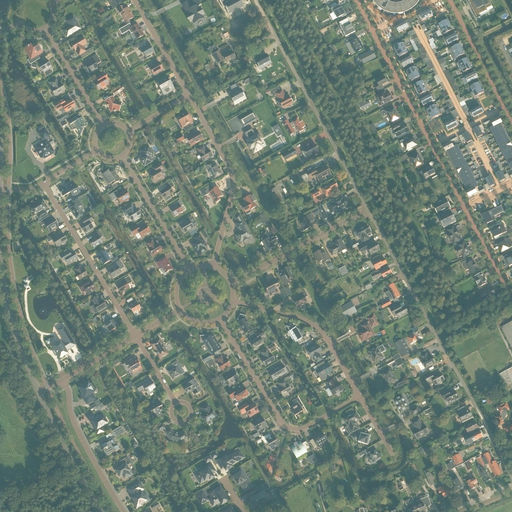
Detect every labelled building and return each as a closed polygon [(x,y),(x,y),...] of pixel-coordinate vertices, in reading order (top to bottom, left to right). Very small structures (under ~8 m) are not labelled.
[(228,0),(220,0),(224,6),(225,5),(230,13),(234,11),(235,14),(239,12),(238,9),(242,7),(238,0),(234,0),(229,3),(228,0)] [(387,0),(386,1),(384,0),(378,7),(379,7),(384,10),(384,11),(389,1),(388,0),(387,0)] [(411,10),(404,0),(403,1),(404,3),(402,4),(405,13),(405,12),(411,9),(411,10)] [(416,5),(410,0),(407,0),(408,0),(407,0),(404,0),(411,10),(411,9),(416,5)] [(469,0),(468,1),(470,6),(471,5),(476,14),(474,14),(477,19),(481,17),(480,14),(487,11),(486,9),(491,7),(487,0),(469,0)] [(390,13),(391,13),(393,4),(390,3),(391,1),(389,1),(384,11),(390,13)] [(188,2),(183,5),(186,12),(187,11),(189,14),(188,15),(187,15),(191,22),(192,21),(194,23),(202,18),(201,16),(203,15),(199,9),(198,10),(196,6),(192,8),(188,2)] [(335,3),(330,6),(331,9),(330,9),(332,13),(334,13),(337,19),(341,17),(342,18),(346,15),(343,10),(339,4),(336,6),(335,3)] [(126,10),(123,6),(117,9),(120,13),(121,12),(123,15),(122,16),(123,18),(124,18),(128,24),(131,23),(129,20),(134,18),(128,8),(126,10)] [(432,14),(433,14),(431,11),(430,11),(430,10),(418,16),(421,22),(426,19),(426,20),(429,19),(429,18),(433,16),(432,14)] [(63,30),(67,37),(71,34),(74,38),(82,33),(80,29),(73,17),(72,18),(71,17),(68,19),(68,20),(67,21),(70,26),(63,30)] [(354,33),(347,19),(339,24),(340,26),(339,26),(345,37),(354,33)] [(439,25),(436,27),(438,31),(439,31),(451,25),(449,22),(448,22),(447,20),(439,25)] [(396,27),(399,33),(409,28),(406,22),(396,27)] [(127,26),(119,30),(122,35),(129,31),(131,34),(133,33),(137,40),(144,36),(138,25),(132,28),(131,27),(128,28),(127,26)] [(451,25),(439,31),(442,36),(452,30),(451,28),(452,28),(451,25)] [(458,40),(455,34),(445,39),(448,45),(458,40)] [(348,43),(346,44),(352,55),(355,53),(363,49),(363,50),(361,46),(362,45),(360,42),(359,43),(356,36),(355,36),(357,40),(354,42),(352,38),(346,41),(348,43)] [(73,48),(75,51),(76,50),(79,56),(86,52),(83,46),(87,44),(82,37),(71,44),(72,46),(71,47),(72,49),(73,48)] [(141,49),(139,49),(140,50),(140,52),(142,54),(143,54),(146,58),(146,57),(147,59),(149,58),(151,56),(150,55),(155,53),(152,49),(151,49),(149,44),(147,45),(146,44),(144,41),(139,44),(138,43),(132,46),(134,48),(137,49),(140,47),(141,49)] [(394,50),(396,53),(407,47),(404,42),(394,48),(395,50),(394,50)] [(31,45),(24,49),(25,50),(24,50),(26,54),(26,53),(30,59),(27,60),(30,65),(40,59),(38,55),(43,53),(39,46),(36,47),(35,46),(31,46),(31,45)] [(459,45),(449,50),(452,55),(463,49),(461,46),(460,47),(459,45)] [(407,47),(396,53),(397,56),(398,55),(399,58),(408,53),(405,48),(407,47)] [(463,49),(452,55),(455,60),(458,59),(457,58),(464,54),(463,52),(464,52),(463,49)] [(233,52),(222,57),(219,51),(213,54),(218,64),(223,61),(225,60),(226,62),(235,58),(233,52)] [(254,52),(251,54),(253,58),(255,61),(259,69),(271,63),(266,55),(262,57),(261,54),(256,56),(254,52)] [(362,62),(363,64),(375,58),(372,52),(368,54),(367,52),(355,58),(356,59),(355,59),(357,63),(358,63),(359,64),(362,62)] [(92,62),(84,67),(88,73),(98,67),(96,65),(101,62),(96,55),(90,59),(92,62)] [(410,57),(401,62),(404,68),(413,63),(410,57)] [(467,59),(456,64),(459,69),(470,63),(469,60),(468,61),(467,59)] [(42,72),(43,71),(46,77),(52,73),(49,70),(52,68),(47,61),(45,62),(43,60),(38,63),(41,68),(40,68),(42,72)] [(163,70),(159,63),(154,66),(154,65),(151,67),(150,64),(145,67),(146,70),(149,68),(153,75),(163,70)] [(459,69),(458,69),(461,74),(463,73),(472,69),(471,67),(472,66),(470,63),(459,69)] [(407,74),(408,77),(419,71),(417,66),(407,72),(408,74),(407,74)] [(420,71),(419,71),(408,77),(410,80),(411,79),(412,82),(420,77),(418,72),(420,71)] [(465,77),(461,79),(464,85),(468,83),(478,78),(475,72),(465,77)] [(96,78),(98,81),(95,83),(99,90),(102,88),(102,89),(109,85),(106,81),(108,80),(104,73),(96,78)] [(382,85),(388,83),(385,77),(380,80),(380,79),(377,80),(377,81),(377,82),(378,85),(375,86),(378,91),(384,88),(382,85)] [(175,90),(170,82),(167,83),(164,78),(157,82),(160,87),(159,88),(164,96),(175,90)] [(65,90),(61,84),(59,85),(56,79),(49,83),(53,89),(51,90),(55,97),(56,96),(57,96),(60,95),(59,94),(65,90)] [(422,81),(414,86),(415,88),(414,88),(416,91),(427,85),(428,85),(425,80),(422,81)] [(238,82),(232,85),(236,92),(234,93),(235,94),(232,95),(236,102),(247,96),(242,88),(241,89),(238,82)] [(482,87),(481,84),(480,85),(479,83),(470,87),(473,92),(471,93),(482,87)] [(427,85),(416,91),(417,94),(418,94),(419,96),(429,90),(427,85)] [(471,93),(474,98),(484,93),(483,91),(484,90),(482,87),(471,93)] [(280,101),(283,108),(293,103),(289,96),(286,98),(285,96),(286,96),(283,91),(276,94),(280,101)] [(389,102),(393,100),(390,93),(387,95),(386,94),(385,92),(376,97),(379,103),(380,106),(383,105),(383,104),(389,101),(389,102)] [(432,94),(420,100),(423,106),(435,100),(432,94)] [(112,97),(105,101),(107,104),(106,105),(108,107),(109,107),(111,111),(113,111),(116,111),(116,110),(119,111),(121,103),(115,102),(112,97)] [(67,101),(65,98),(54,105),(58,111),(63,108),(65,112),(75,107),(71,99),(67,101)] [(361,103),(365,110),(368,109),(367,107),(369,106),(367,102),(365,103),(364,101),(361,103)] [(435,105),(426,110),(427,112),(428,115),(439,109),(437,110),(435,105)] [(483,113),(480,107),(477,109),(476,108),(473,109),(474,110),(469,113),(472,119),(483,113)] [(394,108),(390,111),(389,108),(381,112),(383,117),(388,115),(392,122),(399,118),(394,108)] [(442,114),(439,109),(428,115),(430,118),(431,120),(442,114)] [(181,120),(179,122),(182,128),(183,128),(185,131),(192,127),(190,124),(193,122),(189,116),(188,116),(185,112),(179,116),(181,120)] [(253,113),(244,118),(248,125),(257,120),(253,113)] [(80,135),(79,138),(85,127),(87,126),(82,118),(78,120),(76,117),(67,121),(72,129),(76,127),(80,135)] [(292,122),(290,124),(287,120),(282,123),(290,135),(295,132),(292,129),(295,127),(299,133),(304,130),(302,128),(305,127),(302,121),(300,122),(298,118),(292,122)] [(499,118),(492,122),(491,120),(487,122),(488,124),(489,123),(491,128),(490,128),(490,129),(500,124),(502,123),(499,118)] [(460,125),(456,119),(445,125),(448,131),(460,125)] [(400,127),(399,124),(392,128),(395,134),(396,134),(398,138),(410,132),(408,129),(409,129),(408,127),(407,127),(406,124),(400,127)] [(490,129),(493,133),(502,128),(500,124),(490,129)] [(278,125),(273,128),(278,137),(283,134),(278,125)] [(478,128),(474,130),(478,138),(483,136),(480,132),(484,129),(482,125),(478,127),(478,128)] [(505,133),(502,128),(493,133),(495,138),(505,133)] [(251,129),(245,133),(248,139),(246,140),(248,144),(247,145),(250,149),(251,149),(253,153),(261,149),(259,144),(261,143),(259,139),(261,138),(258,133),(255,135),(251,129)] [(43,143),(34,148),(37,152),(36,153),(39,156),(40,156),(42,160),(46,157),(46,158),(47,158),(50,156),(50,155),(54,153),(52,149),(52,148),(50,144),(49,145),(48,144),(47,143),(48,138),(48,137),(49,135),(46,131),(44,130),(40,133),(39,134),(42,139),(44,140),(45,139),(46,141),(45,143),(44,143),(43,143)] [(191,146),(203,139),(199,132),(187,139),(191,146)] [(472,141),(468,133),(463,136),(463,135),(459,137),(461,141),(465,139),(467,144),(472,141)] [(507,137),(505,133),(495,138),(497,142),(507,137)] [(410,140),(408,137),(399,142),(402,148),(405,147),(407,151),(408,150),(408,151),(412,149),(412,148),(417,145),(413,139),(410,140)] [(509,142),(507,137),(497,142),(500,147),(509,142)] [(443,147),(446,152),(447,151),(457,146),(456,146),(454,142),(455,141),(454,139),(450,141),(451,143),(443,147)] [(511,146),(509,142),(500,147),(502,151),(511,146)] [(305,158),(312,154),(313,156),(317,154),(316,152),(318,151),(315,145),(310,147),(309,144),(304,147),(305,149),(302,152),(305,158)] [(199,155),(203,162),(204,161),(205,161),(207,160),(207,159),(212,156),(209,150),(206,151),(203,146),(197,149),(200,155),(199,155)] [(447,151),(450,155),(459,150),(457,146),(447,151)] [(511,151),(511,147),(511,146),(502,151),(504,156),(511,151)] [(140,158),(144,166),(152,161),(149,157),(153,155),(148,147),(141,152),(143,155),(142,155),(142,157),(140,158)] [(461,155),(459,150),(450,155),(452,160),(461,155)] [(290,151),(283,155),(285,160),(293,156),(290,151)] [(411,159),(416,169),(423,165),(416,151),(407,156),(409,160),(411,159)] [(464,159),(461,155),(452,160),(454,164),(464,159)] [(466,164),(464,159),(454,164),(457,169),(466,164)] [(153,181),(154,182),(158,180),(158,181),(164,178),(160,171),(164,169),(162,165),(161,163),(154,167),(152,168),(154,172),(149,175),(152,178),(151,179),(153,181)] [(213,166),(211,163),(205,166),(207,170),(209,169),(211,171),(209,172),(211,176),(213,175),(214,178),(216,177),(217,178),(220,176),(219,175),(221,174),(216,165),(213,166)] [(468,169),(466,164),(457,169),(459,173),(468,169)] [(326,179),(325,177),(331,174),(326,166),(316,172),(314,169),(306,173),(306,174),(300,177),(303,182),(309,179),(309,180),(315,176),(319,183),(326,179)] [(430,166),(418,172),(420,175),(422,174),(425,179),(430,177),(429,176),(435,173),(432,168),(431,168),(430,166)] [(459,173),(460,176),(461,178),(471,173),(473,172),(471,167),(468,169),(459,173)] [(111,186),(113,189),(118,186),(116,183),(120,181),(114,171),(111,172),(109,172),(108,171),(103,174),(109,185),(111,183),(112,185),(111,186)] [(505,181),(510,179),(507,174),(503,176),(501,172),(496,174),(500,182),(505,180),(505,181)] [(464,182),(473,178),(471,173),(461,178),(464,182)] [(484,186),(486,191),(490,188),(490,187),(495,185),(490,177),(486,180),(488,184),(484,186)] [(475,182),(473,178),(464,182),(466,187),(475,182)] [(171,189),(171,188),(174,186),(171,182),(165,185),(167,188),(160,192),(164,199),(165,198),(167,201),(171,198),(169,196),(173,193),(171,189)] [(337,187),(335,182),(329,185),(329,184),(321,188),(326,197),(334,193),(332,190),(337,187)] [(478,187),(475,182),(466,187),(468,191),(468,192),(478,187)] [(75,189),(71,183),(62,188),(59,189),(60,190),(59,190),(63,197),(70,193),(73,197),(80,192),(78,188),(75,189)] [(218,198),(222,196),(217,186),(213,189),(211,185),(200,191),(203,197),(209,193),(215,203),(220,201),(218,198)] [(468,191),(466,192),(469,197),(477,193),(477,195),(481,193),(481,191),(479,192),(477,187),(478,187),(468,192),(468,191)] [(277,205),(283,202),(275,188),(269,191),(277,205)] [(318,189),(310,194),(313,199),(321,195),(318,189)] [(109,195),(113,201),(117,198),(120,204),(125,201),(125,202),(128,200),(128,199),(129,198),(127,194),(128,194),(125,190),(119,194),(117,191),(109,195)] [(246,204),(241,206),(246,215),(251,213),(249,211),(256,207),(253,202),(256,200),(253,195),(250,196),(243,199),(246,204)] [(332,202),(334,206),(329,208),(331,212),(334,211),(336,214),(348,207),(344,200),(343,201),(341,197),(338,199),(337,197),(331,200),(332,202)] [(74,206),(70,209),(76,219),(83,215),(79,208),(82,206),(78,199),(72,202),(74,206)] [(43,200),(29,209),(33,216),(36,214),(37,216),(39,220),(47,215),(45,212),(43,213),(42,211),(47,208),(43,200)] [(174,208),(170,210),(174,216),(183,211),(180,207),(183,205),(180,200),(172,205),(174,208)] [(446,200),(434,206),(438,213),(450,207),(449,206),(450,206),(447,201),(446,200)] [(322,206),(317,208),(321,215),(325,213),(322,206)] [(487,225),(488,225),(487,224),(496,220),(494,217),(503,212),(501,206),(502,206),(501,206),(482,215),(487,225)] [(124,213),(126,216),(128,215),(131,221),(141,216),(137,210),(135,211),(133,211),(131,208),(124,213)] [(456,222),(456,221),(451,211),(438,217),(444,228),(456,222)] [(268,221),(264,213),(259,216),(263,224),(268,221)] [(315,220),(311,213),(305,216),(306,217),(299,221),(304,231),(302,232),(311,227),(309,223),(315,220)] [(81,220),(83,224),(80,226),(85,234),(93,229),(90,224),(93,222),(89,215),(81,220)] [(235,219),(238,223),(236,224),(241,233),(236,235),(237,237),(237,238),(238,240),(239,240),(240,242),(243,240),(244,242),(248,240),(247,238),(251,236),(239,215),(237,217),(237,218),(235,219)] [(54,229),(56,227),(58,226),(57,224),(56,222),(55,221),(54,219),(51,220),(49,216),(39,222),(42,226),(45,224),(46,226),(46,228),(48,230),(49,231),(51,230),(54,229)] [(186,223),(180,226),(184,233),(193,228),(190,222),(193,220),(191,216),(184,220),(186,223)] [(495,239),(494,238),(507,232),(502,223),(496,226),(497,229),(491,232),(490,229),(490,230),(495,239)] [(137,226),(130,230),(134,236),(138,233),(141,238),(145,236),(145,235),(147,234),(148,234),(149,233),(150,232),(146,225),(139,229),(137,226)] [(366,235),(370,233),(370,231),(370,230),(369,228),(368,227),(367,226),(356,232),(359,239),(360,238),(362,242),(368,239),(366,235)] [(456,234),(453,228),(446,231),(448,234),(447,235),(450,240),(451,240),(453,244),(457,242),(460,241),(460,240),(461,239),(460,237),(461,236),(459,233),(456,234)] [(93,246),(93,248),(102,243),(100,239),(103,237),(99,231),(93,235),(95,238),(90,241),(90,243),(91,245),(93,246)] [(263,241),(262,242),(267,251),(274,246),(274,245),(277,243),(274,237),(270,238),(269,238),(265,234),(266,232),(261,240),(263,241)] [(55,238),(54,236),(47,240),(49,242),(53,240),(57,247),(67,241),(63,234),(55,238)] [(204,248),(206,246),(199,235),(193,238),(196,242),(192,245),(196,252),(199,251),(200,252),(201,253),(202,253),(203,253),(206,251),(204,248)] [(505,242),(498,245),(497,242),(496,242),(502,253),(509,249),(511,247),(511,242),(510,238),(507,239),(508,241),(505,242)] [(152,240),(146,244),(150,249),(149,250),(153,256),(162,251),(158,244),(155,246),(152,240)] [(340,240),(333,244),(334,246),(328,250),(332,256),(338,253),(345,249),(340,240)] [(370,246),(370,245),(366,247),(365,244),(358,248),(361,253),(368,250),(370,255),(376,252),(379,250),(376,243),(370,246)] [(465,243),(458,247),(459,248),(457,250),(459,255),(462,254),(464,257),(472,253),(470,248),(469,249),(465,243)] [(100,258),(99,259),(101,262),(102,261),(103,265),(110,260),(107,254),(105,250),(98,255),(100,258)] [(330,260),(325,252),(323,253),(321,250),(313,254),(318,263),(322,261),(323,263),(330,260)] [(70,254),(68,251),(60,256),(64,262),(66,261),(68,265),(78,259),(79,261),(74,252),(70,254)] [(172,269),(165,257),(156,263),(163,274),(164,275),(165,275),(166,275),(167,273),(167,272),(172,269)] [(387,264),(384,259),(381,261),(380,260),(373,264),(376,270),(380,268),(380,267),(387,264)] [(116,267),(108,272),(112,279),(121,273),(120,270),(124,268),(120,260),(114,264),(116,267)] [(469,263),(467,260),(462,263),(466,271),(469,269),(471,273),(478,270),(476,267),(477,267),(475,263),(473,261),(469,263)] [(82,271),(79,266),(74,269),(77,274),(76,274),(79,280),(88,275),(84,269),(82,271)] [(284,276),(281,277),(285,286),(289,284),(287,280),(293,277),(288,267),(281,271),(284,276)] [(344,267),(338,270),(341,276),(347,273),(344,267)] [(383,278),(392,273),(390,269),(381,273),(378,275),(376,273),(371,275),(374,280),(379,277),(382,275),(383,278)] [(482,274),(475,277),(480,287),(487,284),(485,280),(486,279),(484,276),(483,277),(482,274)] [(127,285),(132,282),(129,276),(121,281),(123,284),(117,287),(121,293),(129,288),(127,285)] [(268,295),(269,297),(278,292),(276,288),(279,287),(275,279),(265,284),(267,287),(266,288),(266,290),(266,291),(266,294),(268,295)] [(85,282),(79,286),(82,292),(85,291),(87,295),(91,293),(91,292),(96,289),(92,282),(87,285),(85,282)] [(389,300),(380,304),(382,309),(391,304),(390,302),(400,296),(394,284),(387,288),(389,291),(388,291),(385,293),(389,300)] [(489,290),(488,289),(486,290),(486,291),(480,294),(483,301),(495,295),(494,293),(494,292),(494,290),(493,290),(492,288),(489,290)] [(293,301),(297,308),(300,306),(300,307),(304,305),(304,304),(307,303),(304,298),(307,297),(304,291),(299,294),(300,296),(298,298),(293,301)] [(94,306),(91,307),(95,314),(106,307),(103,300),(100,302),(97,297),(91,300),(94,306)] [(132,310),(131,310),(136,318),(135,317),(139,315),(138,313),(141,311),(142,311),(134,298),(136,301),(129,305),(132,310)] [(357,312),(351,302),(337,309),(343,320),(357,312)] [(402,309),(400,305),(391,309),(394,316),(396,315),(399,319),(408,313),(405,307),(402,309)] [(106,329),(108,333),(114,329),(115,331),(118,329),(116,326),(117,326),(115,322),(114,322),(110,316),(109,317),(108,314),(101,317),(103,321),(107,328),(106,329)] [(241,326),(241,327),(245,333),(252,329),(245,319),(246,316),(239,314),(239,315),(240,315),(237,320),(241,326)] [(373,315),(368,318),(373,327),(378,324),(373,315)] [(511,349),(511,321),(501,327),(511,349)] [(360,337),(362,341),(374,335),(367,323),(362,326),(364,330),(358,333),(358,334),(358,335),(359,337),(360,337)] [(57,344),(53,347),(55,351),(55,352),(56,354),(57,354),(57,355),(57,354),(60,358),(62,358),(63,357),(63,356),(67,354),(65,351),(75,345),(71,339),(63,326),(57,330),(65,343),(62,345),(60,342),(59,343),(58,342),(57,343),(57,344)] [(285,326),(286,327),(296,342),(297,342),(299,345),(307,340),(306,338),(307,337),(305,335),(303,332),(299,330),(299,329),(286,326),(285,326)] [(411,344),(422,338),(418,330),(414,333),(407,337),(411,344)] [(262,331),(255,335),(257,338),(250,342),(254,349),(255,349),(256,349),(259,347),(258,347),(264,344),(261,339),(265,336),(262,331)] [(207,348),(209,350),(212,355),(221,349),(212,335),(211,336),(211,335),(199,336),(205,336),(205,340),(203,341),(206,344),(207,348)] [(403,358),(412,353),(405,339),(395,344),(403,358)] [(159,340),(151,345),(156,352),(155,353),(156,355),(157,354),(160,358),(167,354),(159,340)] [(321,352),(318,345),(307,351),(311,358),(313,357),(316,363),(322,360),(319,354),(321,352)] [(378,348),(377,347),(369,351),(370,354),(369,355),(371,358),(372,357),(375,363),(383,358),(381,353),(385,351),(383,345),(378,348)] [(270,355),(266,349),(260,353),(264,358),(261,360),(265,366),(274,360),(271,354),(270,355)] [(422,362),(425,369),(436,363),(432,356),(429,358),(428,357),(427,353),(426,354),(424,351),(419,353),(421,356),(423,361),(422,362)] [(221,355),(215,359),(218,364),(222,371),(225,369),(226,369),(228,368),(228,367),(231,366),(227,359),(224,360),(221,355)] [(137,371),(142,369),(139,363),(140,363),(138,360),(135,362),(132,357),(123,362),(125,364),(123,365),(127,371),(130,369),(134,376),(138,373),(137,371)] [(395,361),(398,367),(404,364),(401,358),(395,361)] [(173,380),(182,375),(177,367),(180,366),(177,361),(171,364),(173,368),(168,371),(173,380)] [(315,371),(312,373),(316,380),(319,378),(321,382),(332,375),(330,372),(332,371),(328,364),(325,365),(323,362),(316,366),(316,367),(313,368),(315,371)] [(272,371),(269,372),(271,375),(270,376),(271,378),(272,377),(274,380),(279,377),(278,377),(281,375),(281,376),(286,373),(282,365),(277,368),(275,365),(270,368),(272,371)] [(511,367),(498,375),(506,391),(511,388),(511,367)] [(389,369),(380,374),(383,380),(384,380),(387,385),(395,381),(389,369)] [(226,377),(225,374),(219,378),(221,381),(224,379),(230,387),(234,385),(233,383),(239,380),(234,371),(229,374),(230,375),(226,377)] [(431,373),(424,377),(428,384),(433,381),(435,386),(442,382),(445,380),(441,373),(436,376),(436,375),(433,377),(431,373)] [(150,379),(136,387),(138,391),(144,388),(148,395),(154,392),(152,390),(155,388),(150,379)] [(188,385),(183,387),(187,394),(191,391),(194,395),(196,394),(197,394),(199,393),(199,392),(201,391),(199,386),(197,382),(196,383),(195,379),(187,384),(188,385)] [(336,384),(333,379),(327,383),(330,387),(328,388),(333,396),(336,394),(337,394),(340,393),(339,392),(343,390),(339,382),(336,384)] [(284,380),(278,384),(281,388),(279,390),(284,398),(283,396),(291,391),(287,385),(286,385),(284,380)] [(87,404),(95,399),(91,393),(94,392),(93,391),(96,389),(91,382),(88,383),(86,384),(85,383),(81,386),(81,387),(79,388),(84,397),(83,398),(87,404)] [(248,395),(244,387),(234,393),(233,390),(227,394),(231,399),(234,396),(237,401),(241,399),(242,399),(244,398),(244,397),(248,395)] [(441,394),(445,401),(447,400),(450,404),(456,401),(456,400),(459,399),(455,391),(450,394),(448,390),(441,394)] [(400,413),(409,408),(402,396),(394,400),(400,413)] [(491,396),(486,398),(489,405),(494,402),(491,396)] [(287,403),(287,404),(297,419),(295,416),(302,411),(300,408),(303,407),(307,413),(298,397),(298,398),(292,401),(294,405),(290,408),(287,403)] [(154,419),(162,415),(160,411),(161,411),(162,407),(161,406),(162,406),(159,401),(155,404),(153,401),(144,407),(146,410),(149,408),(151,412),(150,412),(154,419)] [(500,426),(504,423),(503,420),(505,419),(507,413),(506,412),(510,409),(507,402),(497,407),(500,414),(500,415),(496,417),(500,426)] [(242,415),(246,412),(249,417),(258,412),(253,403),(248,406),(246,403),(238,408),(242,415)] [(211,411),(208,405),(201,409),(205,414),(201,417),(205,423),(216,416),(212,410),(211,411)] [(413,416),(420,412),(417,407),(410,411),(413,416)] [(459,415),(462,422),(473,417),(469,410),(466,411),(464,407),(458,410),(460,414),(459,415)] [(97,434),(103,432),(101,427),(107,423),(107,422),(107,421),(106,419),(106,418),(105,419),(102,415),(97,419),(91,413),(86,417),(91,423),(95,430),(97,434)] [(360,420),(356,413),(344,419),(348,427),(349,426),(353,432),(359,428),(357,424),(358,421),(360,420)] [(267,426),(262,418),(252,424),(257,432),(267,426)] [(422,436),(424,437),(426,436),(426,434),(429,433),(425,426),(423,427),(419,419),(412,422),(416,430),(413,432),(417,439),(422,436)] [(478,428),(475,422),(465,427),(468,433),(478,428)] [(505,433),(511,430),(511,424),(503,428),(505,433)] [(125,433),(121,426),(111,432),(115,439),(125,433)] [(177,441),(180,442),(188,438),(184,432),(179,436),(178,435),(178,434),(176,434),(175,434),(173,434),(170,429),(165,432),(170,439),(173,440),(172,441),(177,442),(177,441)] [(361,434),(358,436),(359,439),(358,442),(362,443),(363,447),(366,445),(368,445),(368,444),(372,441),(370,438),(371,436),(369,435),(366,431),(363,433),(361,433),(361,434)] [(474,439),(475,441),(483,437),(480,431),(473,435),(472,434),(465,438),(468,445),(473,442),(472,440),(474,439)] [(328,440),(324,432),(322,434),(321,432),(317,435),(318,436),(309,441),(314,449),(322,443),(323,445),(327,442),(326,441),(328,440)] [(275,447),(280,444),(277,440),(276,441),(273,436),(271,437),(269,434),(260,439),(258,436),(254,439),(256,442),(261,440),(263,440),(265,445),(267,443),(272,450),(273,450),(276,448),(275,447)] [(104,452),(106,456),(115,451),(116,452),(119,450),(117,446),(116,446),(112,440),(106,444),(105,443),(101,446),(105,451),(104,452)] [(293,445),(294,446),(290,448),(296,458),(306,452),(305,450),(308,448),(304,442),(301,444),(300,442),(296,444),(296,443),(293,445)] [(369,448),(358,454),(360,454),(361,456),(365,454),(367,457),(366,457),(370,458),(372,463),(376,460),(380,461),(381,454),(378,454),(376,451),(374,450),(371,452),(369,451),(368,449),(369,448)] [(238,452),(227,459),(224,458),(217,462),(220,467),(223,465),(226,470),(232,467),(230,465),(242,458),(238,452)] [(484,457),(482,458),(485,465),(488,464),(488,465),(489,464),(496,476),(501,473),(495,461),(493,463),(488,453),(485,454),(484,452),(482,453),(484,457)] [(463,462),(460,454),(452,457),(456,465),(463,462)] [(308,458),(311,463),(317,460),(314,455),(308,458)] [(479,455),(475,457),(476,459),(481,468),(485,466),(480,457),(479,455)] [(272,466),(275,459),(270,456),(267,464),(272,466)] [(123,466),(115,470),(119,477),(122,475),(124,479),(129,476),(130,477),(133,475),(130,470),(129,471),(127,466),(131,464),(128,460),(126,457),(120,460),(123,466)] [(450,470),(455,468),(452,462),(447,465),(450,470)] [(213,477),(211,473),(215,471),(211,464),(207,467),(208,468),(197,475),(202,482),(209,478),(209,479),(213,477)] [(243,477),(241,473),(242,472),(240,468),(235,471),(237,475),(233,477),(238,485),(240,484),(244,491),(250,488),(245,481),(247,479),(245,476),(243,477)] [(486,482),(490,480),(486,471),(484,469),(484,470),(483,468),(478,470),(482,477),(483,477),(486,482)] [(430,486),(435,484),(428,470),(424,471),(430,486)] [(457,492),(463,488),(458,478),(457,478),(455,474),(451,477),(453,480),(451,482),(457,492)] [(425,485),(421,476),(417,478),(421,487),(425,485)] [(475,487),(474,485),(477,483),(474,478),(471,480),(470,477),(465,480),(466,482),(470,490),(475,487)] [(139,483),(127,490),(133,498),(132,499),(134,503),(133,504),(136,509),(141,505),(141,504),(146,501),(147,502),(150,500),(147,494),(144,496),(140,490),(142,488),(139,483)] [(439,493),(441,492),(444,498),(451,495),(449,489),(448,489),(447,485),(438,489),(439,493)] [(220,488),(210,494),(216,504),(220,501),(222,504),(228,501),(220,488)] [(267,498),(263,492),(264,491),(263,488),(257,491),(259,494),(249,500),(251,503),(250,504),(253,508),(264,502),(263,501),(267,498)] [(201,504),(207,500),(202,492),(196,496),(201,504)] [(420,500),(416,502),(417,506),(419,511),(423,511),(426,511),(424,504),(427,503),(428,506),(431,505),(428,497),(427,497),(426,495),(419,498),(420,500)] [(412,509),(412,511),(419,511),(417,506),(413,508),(411,503),(411,504),(409,500),(405,501),(406,505),(408,511),(412,509)]
